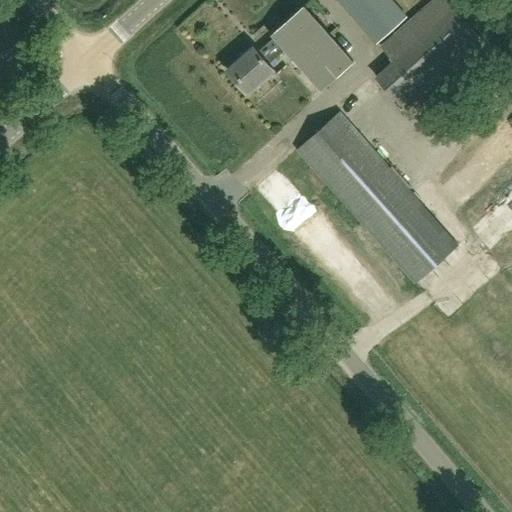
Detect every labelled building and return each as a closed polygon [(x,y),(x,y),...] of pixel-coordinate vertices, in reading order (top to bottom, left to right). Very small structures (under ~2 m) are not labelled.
[(338,0),(377,42),(406,16),(391,0),(338,0)] [(408,112),(486,43),(447,0),(433,0),(426,7),(381,47),(395,63),(377,78),(408,112)] [(321,89),(354,61),(305,6),(273,35),(274,37),(269,42),(280,54),(286,49),(321,89)] [(280,54),(269,42),(258,52),(253,46),(226,70),(247,93),(274,69),(269,64),(280,54)] [(416,283),(458,245),(340,113),(298,150),(416,283)]
